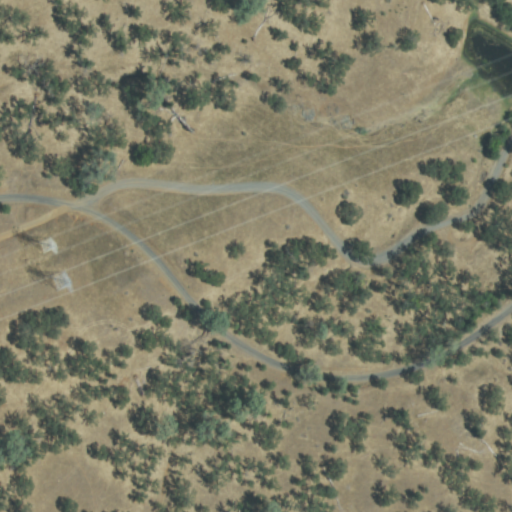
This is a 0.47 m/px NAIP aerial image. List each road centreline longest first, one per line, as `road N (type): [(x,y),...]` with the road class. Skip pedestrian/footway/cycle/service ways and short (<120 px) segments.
road 1 (track): [(0,200),(71,204),(115,220),(229,331),(296,363),(425,370),(457,359),(511,319)]
road 2 (track): [(511,150),(465,219),(365,263),(346,253),(316,213),(262,187),(118,183),(71,204)]
